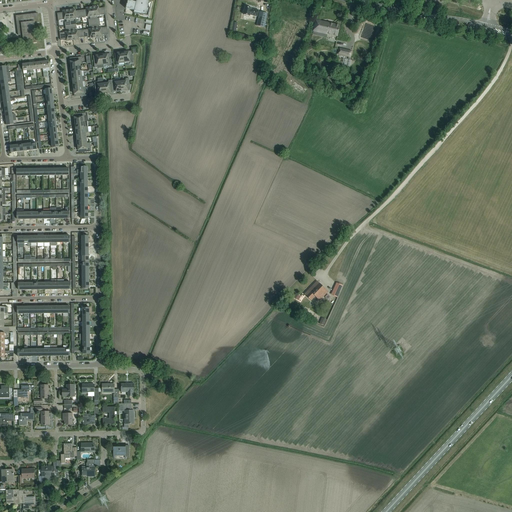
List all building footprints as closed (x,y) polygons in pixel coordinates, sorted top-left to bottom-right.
[(127,0),(126,9),(134,11),(134,13),(148,17),(152,2),(141,0),(137,0),(137,3),(133,2),(133,0),(127,0)] [(89,23),(94,23),(92,7),(86,8),(86,10),(81,10),(82,17),(87,17),(87,18),(90,17),(90,19),(88,20),(89,23)] [(94,23),(100,22),(99,18),(97,19),(97,16),(105,15),(105,8),(99,8),(99,7),(92,7),(94,23)] [(245,7),(244,12),(243,14),(250,16),(250,15),(257,17),(259,10),(251,9),(252,8),(245,7)] [(65,26),(71,25),(69,10),(63,11),(63,13),(57,13),(58,21),(66,20),(67,22),(65,22),(65,26)] [(82,17),(81,10),(75,11),(75,10),(69,10),(71,25),(76,25),(76,21),(74,21),(74,19),(77,19),(77,18),(82,17)] [(259,12),(256,26),(264,28),(267,14),(259,12)] [(38,13),(29,14),(29,16),(21,16),(21,15),(16,16),(18,35),(21,35),(22,45),(37,43),(35,23),(39,23),(38,13)] [(284,19),(278,37),(293,43),(290,50),(296,52),(305,26),(301,25),(284,19)] [(316,21),(315,25),(314,31),(327,34),(327,33),(337,36),(340,26),(316,21)] [(94,23),(96,38),(102,37),(102,35),(108,35),(107,27),(99,28),(98,26),(100,25),(100,22),(94,23)] [(90,38),(96,38),(94,23),(89,23),(89,27),(91,26),(91,29),(88,29),(88,30),(83,30),(84,37),(90,37),(90,38)] [(66,41),(73,40),(71,25),(65,26),(66,30),(68,29),(68,32),(60,33),(60,40),(66,40),(66,41)] [(84,37),(83,30),(78,31),(78,30),(75,31),(75,28),(77,28),(76,25),(71,25),(73,40),(79,40),(79,38),(84,37)] [(339,48),(338,55),(351,58),(352,51),(339,48)] [(123,53),(124,63),(130,62),(130,64),(133,63),(132,57),(129,57),(129,52),(123,53)] [(119,63),(124,63),(123,53),(117,53),(117,54),(118,54),(118,59),(115,59),(116,65),(119,65),(119,63)] [(102,55),(103,65),(108,65),(109,66),(112,66),(111,59),(108,60),(107,55),(108,55),(108,54),(102,55)] [(98,66),(103,65),(102,55),(96,56),(97,61),(94,62),(95,68),(98,67),(98,66)] [(71,67),(80,66),(80,61),(82,60),(82,57),(75,58),(76,61),(71,61),(70,61),(71,67)] [(120,81),(122,91),(127,90),(127,85),(130,84),(129,78),(126,78),(126,80),(120,81)] [(109,87),(112,86),(112,80),(108,81),(108,82),(103,83),(104,93),(110,92),(109,87)] [(122,91),(120,81),(115,81),(115,80),(112,80),(112,86),(115,86),(116,91),(122,91)] [(104,93),(103,83),(98,83),(98,82),(94,82),(95,89),(98,88),(99,93),(99,94),(104,93)] [(83,87),(74,88),(74,94),(80,93),(80,96),(86,96),(86,92),(83,93),(83,87)] [(86,113),(79,114),(80,117),(74,117),(75,123),(89,121),(88,116),(86,116),(86,113)] [(90,143),(87,143),(78,144),(78,150),(79,150),(84,149),(84,152),(90,152),(90,148),(91,148),(90,143)] [(311,301),(315,296),(320,300),(328,292),(317,281),(308,290),(309,290),(305,295),(311,301)] [(343,285),(337,282),(331,295),(337,297),(343,285)] [(82,384),(82,394),(88,394),(88,395),(94,395),(94,384),(82,384)] [(114,393),(114,389),(114,384),(102,384),(102,392),(108,392),(108,393),(114,393)] [(121,384),(121,389),(121,392),(128,392),(128,396),(133,396),(133,392),(133,384),(129,384),(129,385),(126,385),(126,384),(121,384)] [(29,392),(29,390),(29,385),(21,386),(21,391),(18,391),(18,390),(14,390),(14,398),(28,397),(28,392),(29,392)] [(74,391),(74,390),(74,385),(66,385),(66,389),(62,389),(63,397),(72,397),(72,391),(74,391)] [(0,397),(10,398),(10,391),(9,386),(1,386),(1,389),(0,389),(0,397)] [(134,411),(131,411),(131,404),(124,404),(119,404),(119,411),(125,411),(125,415),(125,424),(133,424),(133,417),(134,417),(134,411)] [(115,424),(115,419),(115,407),(102,407),(102,413),(109,413),(109,419),(107,419),(107,417),(103,417),(103,424),(115,424)] [(34,421),(34,413),(34,408),(30,408),(31,413),(21,414),(21,419),(19,419),(19,426),(27,425),(27,420),(34,420),(34,421)] [(72,413),(68,413),(63,414),(63,418),(64,418),(65,425),(73,425),(72,413)] [(14,421),(14,416),(14,414),(1,414),(1,418),(0,417),(0,425),(7,426),(7,421),(14,420),(14,421)] [(95,424),(95,419),(95,415),(90,415),(90,416),(83,417),(83,420),(83,425),(88,424),(87,424),(91,424),(95,424)] [(81,443),(81,448),(81,452),(94,452),(94,444),(88,444),(88,443),(81,443)] [(125,452),(125,445),(125,443),(125,444),(114,444),(114,443),(113,443),(113,459),(114,459),(114,455),(125,455),(125,459),(125,454),(129,454),(129,452),(125,452)] [(61,454),(61,459),(61,463),(66,463),(66,459),(70,458),(74,458),(74,457),(74,448),(73,448),(73,444),(64,444),(64,454),(61,454)] [(95,460),(90,460),(87,460),(87,463),(86,463),(86,467),(82,467),(82,475),(90,475),(90,477),(95,476),(95,460)] [(58,471),(58,466),(57,461),(53,461),(53,467),(47,467),(42,467),(42,476),(53,476),(53,472),(58,471)] [(34,478),(34,474),(34,469),(28,469),(28,470),(22,470),(22,469),(22,475),(18,476),(18,483),(22,483),(21,478),(30,478),(34,478)] [(14,480),(13,475),(13,470),(2,470),(2,483),(8,482),(8,481),(14,480)] [(6,504),(14,504),(14,505),(19,504),(19,491),(18,490),(13,490),(6,490),(6,498),(6,503),(6,504)] [(19,491),(19,504),(20,504),(19,503),(23,503),(24,509),(31,509),(31,506),(30,504),(32,504),(32,505),(35,505),(35,500),(35,497),(26,498),(26,494),(23,494),(23,491),(19,491)]
